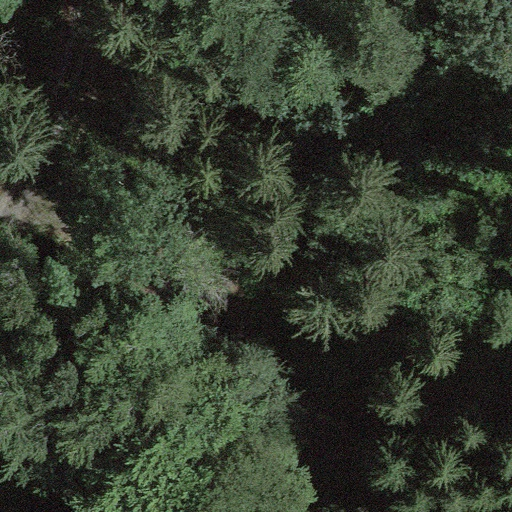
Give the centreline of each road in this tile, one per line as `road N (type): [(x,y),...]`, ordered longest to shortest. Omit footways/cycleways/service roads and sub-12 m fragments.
road 1 (track): [(34,168),(239,347),(331,455),(401,511)]
road 2 (track): [(111,0),(239,347)]
road 3 (track): [(84,0),(74,57),(34,168),(0,227)]
